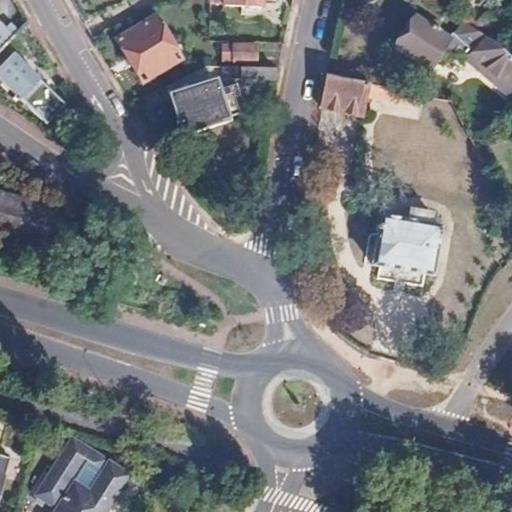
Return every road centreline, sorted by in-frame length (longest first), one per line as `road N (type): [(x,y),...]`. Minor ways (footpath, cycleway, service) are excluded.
road 1 (residential): [(262,277),(274,169),(312,0)]
road 2 (primary): [(263,368),(214,364),(0,306)]
road 3 (primary): [(0,333),(249,420)]
road 4 (unclassified): [(301,511),(394,472),(446,464)]
road 5 (residential): [(42,0),(115,125)]
road 6 (residential): [(262,277),(149,225)]
road 7 (residential): [(511,330),(451,433)]
